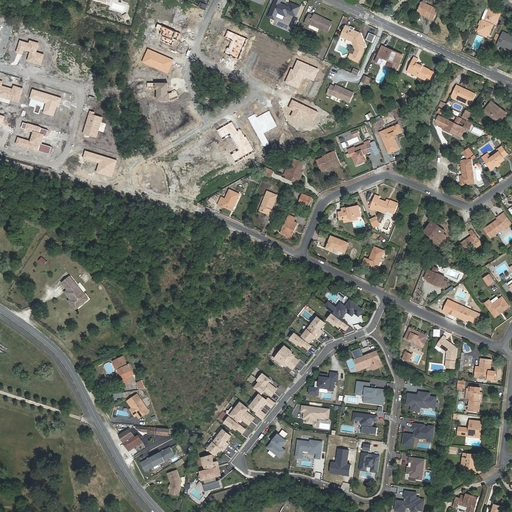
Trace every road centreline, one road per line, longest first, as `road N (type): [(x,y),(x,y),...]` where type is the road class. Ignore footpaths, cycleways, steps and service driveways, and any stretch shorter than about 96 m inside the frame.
road 1 (residential): [(246,472),(297,477),(359,500),(381,496),(397,385),(370,329)]
road 2 (residential): [(300,256),(323,201),(377,176),(471,206),(511,179)]
road 3 (tertiary): [(159,511),(66,362),(0,307)]
road 4 (residential): [(0,66),(73,89),(80,101),(58,163),(0,150)]
road 5 (residential): [(370,329),(327,348),(240,454),(246,472)]
road 6 (residential): [(511,83),(331,0)]
road 7 (residential): [(207,124),(249,99),(253,84),(191,55)]
road 8 (residential): [(386,296),(501,349)]
